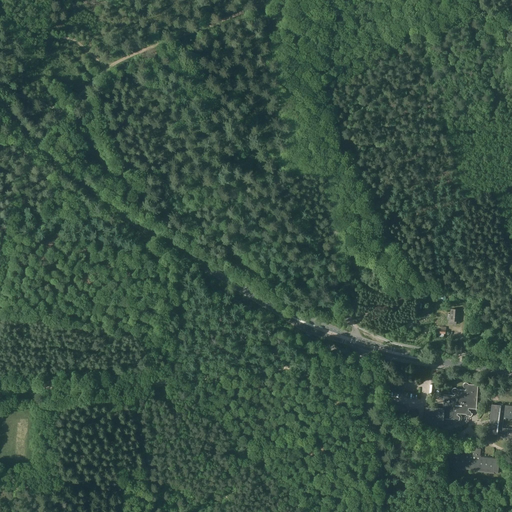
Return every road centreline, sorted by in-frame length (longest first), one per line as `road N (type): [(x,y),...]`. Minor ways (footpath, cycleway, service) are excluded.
road 1 (secondary): [(357,345),(289,319),(99,199),(0,103)]
road 2 (track): [(351,324),(275,252),(246,195),(172,175),(126,58)]
road 3 (track): [(466,199),(447,127),(332,161),(288,130)]
road 4 (track): [(16,234),(157,255),(155,278),(179,294)]
road 5 (track): [(173,381),(355,360)]
road 6 (track): [(0,385),(170,381)]
road 7 (track): [(126,58),(283,0)]
road 8 (track): [(466,199),(370,224),(320,255)]
road 9 (secondary): [(511,371),(357,345)]
road 10 (track): [(173,381),(277,483)]
road 11 (track): [(16,234),(38,142),(63,112)]
road 12 (track): [(288,130),(290,197),(320,255)]
road 13 (track): [(151,511),(134,385)]
road 14 (track): [(288,130),(267,5)]
